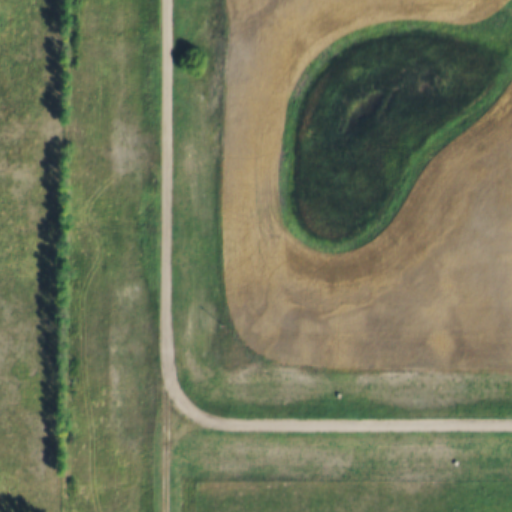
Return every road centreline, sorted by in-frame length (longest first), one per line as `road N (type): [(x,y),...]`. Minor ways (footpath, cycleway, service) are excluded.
road 1 (residential): [(167,419),(168,0)]
road 2 (residential): [(511,422),(167,419)]
